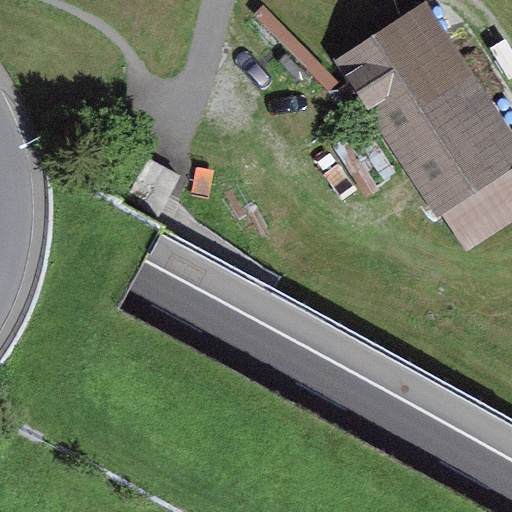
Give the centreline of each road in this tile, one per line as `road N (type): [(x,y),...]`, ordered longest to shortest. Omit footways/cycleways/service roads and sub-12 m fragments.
road 1 (motorway): [(511,492),(0,197)]
road 2 (motorway): [(0,303),(352,511)]
